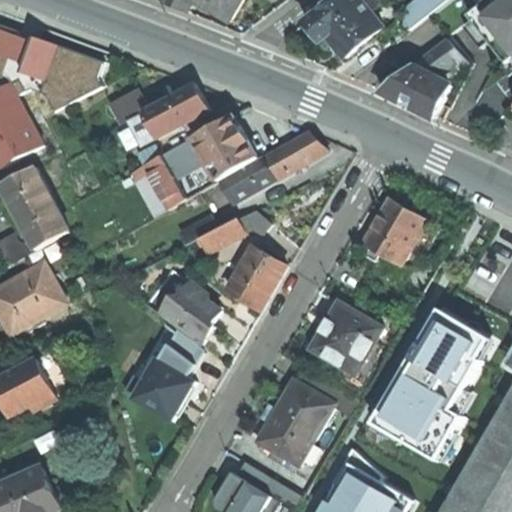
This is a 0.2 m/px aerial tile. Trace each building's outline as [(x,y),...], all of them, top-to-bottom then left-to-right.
[(171,0),(169,5),(180,9),(191,14),(197,1),(197,0),(171,0)] [(197,0),(197,1),(235,23),(248,0),(197,0)] [(336,0),(308,22),(316,32),(324,42),(331,36),(337,44),(348,58),(353,54),(386,28),(373,12),(363,0),(336,0)] [(381,7),(375,0),(363,0),(373,12),(381,7)] [(413,29),(450,0),(422,0),(403,16),(413,29)] [(495,44),(511,65),(511,0),(490,0),(472,15),(495,44)] [(400,17),(386,28),(353,54),(364,69),(412,31),(400,17)] [(331,36),(324,42),(330,50),(337,44),(331,36)] [(471,65),(450,42),(417,68),(446,83),(471,65)] [(446,83),(417,68),(384,93),(410,107),(438,120),(453,87),(446,83)] [(30,79),(15,87),(31,117),(46,109),(30,79)] [(203,93),(198,84),(152,109),(145,113),(159,139),(212,110),(203,93)] [(15,87),(14,85),(0,92),(0,164),(3,170),(47,146),(31,117),(15,87)] [(145,113),(152,109),(141,90),(113,105),(123,125),(132,120),(145,113)] [(159,139),(145,113),(132,120),(144,145),(159,139)] [(236,116),(195,139),(220,183),(224,181),(243,170),(252,165),(261,159),(248,135),(236,116)] [(322,142),(312,133),(253,167),(252,165),(243,170),(256,193),(331,151),(322,142)] [(190,200),(220,183),(195,139),(164,157),(190,200)] [(146,165),(165,155),(159,144),(140,154),(146,165)] [(173,210),(190,200),(164,157),(148,166),(173,210)] [(75,233),(38,167),(6,185),(20,211),(42,251),(75,233)] [(237,205),(256,193),(243,170),(224,181),(237,205)] [(431,221),(394,199),(380,223),(367,244),(372,247),(367,256),(378,262),(383,253),(404,266),(431,221)] [(206,245),(211,253),(255,230),(266,236),(275,226),(259,210),(222,229),(199,241),(202,247),(206,245)] [(189,247),(199,241),(222,229),(214,214),(181,231),(189,247)] [(23,242),(18,233),(0,242),(0,250),(9,269),(34,255),(27,244),(23,242)] [(277,288),(290,267),(257,248),(232,291),(265,310),(277,288)] [(70,303),(47,264),(0,291),(0,308),(2,312),(15,334),(70,303)] [(180,300),(194,284),(176,271),(149,306),(163,316),(176,297),(180,300)] [(211,294),(195,282),(194,284),(180,300),(176,297),(163,316),(204,346),(209,340),(206,337),(215,325),(225,311),(212,301),(211,294)] [(385,329),(343,304),(333,320),(329,326),(326,332),(316,349),(358,373),(367,357),(368,358),(385,329)] [(501,339),(444,305),(370,428),(442,466),(470,418),(459,411),(501,339)] [(206,337),(209,340),(214,334),(219,327),(215,325),(206,337)] [(34,407),(37,412),(61,399),(40,360),(0,381),(0,390),(5,400),(14,417),(34,407)] [(139,377),(129,393),(176,421),(187,403),(199,383),(161,361),(148,382),(139,377)] [(354,416),(363,402),(308,369),(300,382),(338,405),(337,406),(354,416)] [(338,405),(300,382),(297,380),(281,407),(280,406),(279,408),(272,404),(267,412),(263,419),(271,423),(269,425),(270,426),(260,442),(302,467),(307,459),(315,464),(322,451),(314,446),(337,406),(338,405)] [(511,511),(511,404),(448,511),(511,511)] [(354,456),(320,511),(417,511),(417,508),(415,505),(413,501),(409,498),(375,478),(379,471),(354,456)] [(232,479),(218,502),(220,510),(223,511),(278,511),(283,505),(295,511),(296,511),(305,497),(248,462),(240,476),(239,476),(236,481),(232,479)] [(56,511),(64,509),(45,468),(25,477),(14,482),(0,488),(0,489),(10,511),(9,511),(56,511)] [(14,482),(25,477),(22,472),(12,477),(14,482)] [(0,511),(7,511),(10,511),(0,489),(0,511)]
